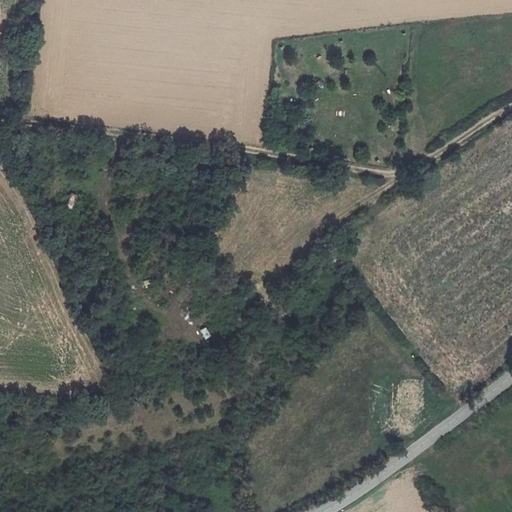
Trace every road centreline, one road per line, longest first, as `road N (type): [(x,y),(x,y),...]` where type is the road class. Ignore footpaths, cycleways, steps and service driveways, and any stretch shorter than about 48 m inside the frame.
road 1 (track): [(511,102),(406,172),(0,118)]
road 2 (unclassified): [(320,511),(511,373)]
